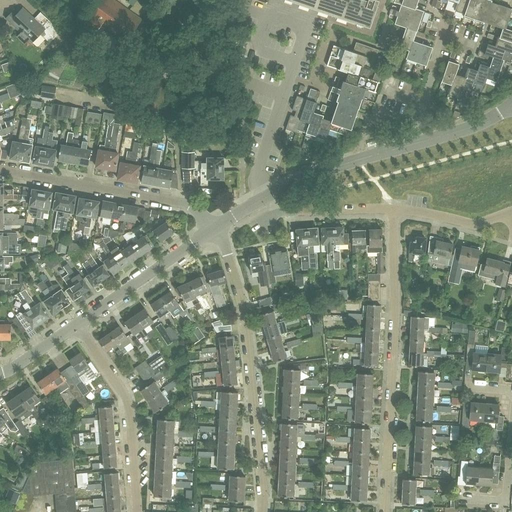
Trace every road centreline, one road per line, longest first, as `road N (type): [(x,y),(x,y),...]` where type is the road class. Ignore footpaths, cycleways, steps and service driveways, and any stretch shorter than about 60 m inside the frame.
road 1 (residential): [(384,511),(392,208)]
road 2 (residential): [(261,511),(244,315),(214,228)]
road 3 (residential): [(214,228),(188,205),(0,170)]
road 4 (residential): [(137,511),(126,399),(76,325)]
road 5 (tertiary): [(76,325),(214,228)]
road 6 (tertiary): [(266,196),(420,141)]
